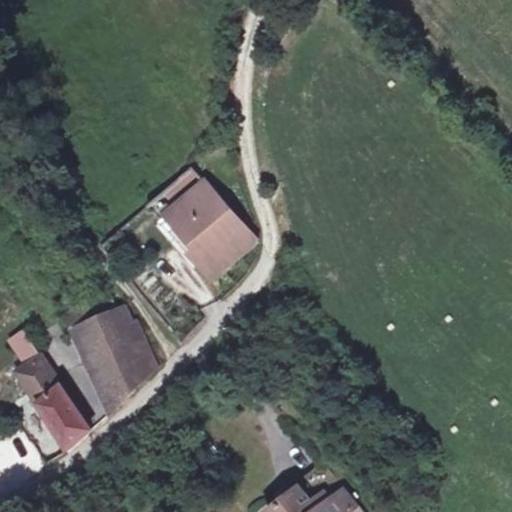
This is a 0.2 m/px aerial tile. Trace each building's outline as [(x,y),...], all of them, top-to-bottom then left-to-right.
[(193,167),(166,191),(176,202),(203,178),(193,167)] [(207,183),(161,223),(213,284),(259,242),(207,183)] [(108,292),(70,308),(79,329),(74,331),(87,361),(117,409),(160,369),(142,331),(126,308),(118,311),(108,292)] [(43,357),(19,373),(40,405),(70,450),(92,431),(63,387),(43,357)] [(300,488),(269,511),(362,511),(345,489),(324,462),(297,483),(300,488)]
